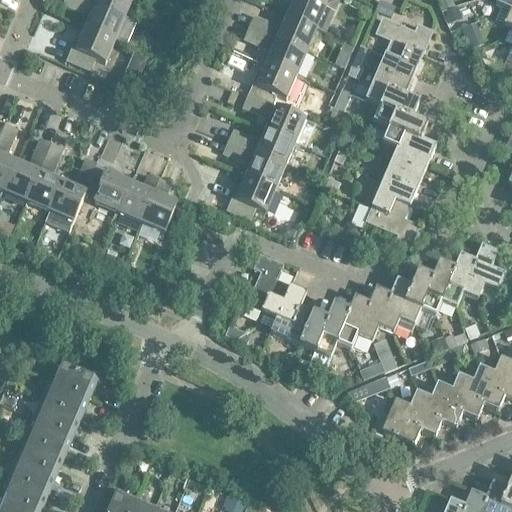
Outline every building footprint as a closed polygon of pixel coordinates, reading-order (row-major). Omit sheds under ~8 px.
[(78,0),(65,0),(62,7),(90,19),(85,30),(115,43),(125,47),(135,24),(125,20),(78,0)] [(78,0),(125,20),(133,0),(78,0)] [(292,6),(286,20),(315,33),(323,36),(339,1),(337,0),(289,0),(287,5),(292,6)] [(511,0),(497,0),(495,8),(509,14),(511,7),(511,0)] [(511,32),(511,7),(509,14),(503,29),(511,32)] [(315,33),(286,20),(281,31),(253,19),(248,31),(306,55),(315,33)] [(383,60),(400,66),(406,51),(422,58),(432,35),(417,29),(414,36),(381,22),(374,38),(390,45),(383,60)] [(79,44),(75,42),(66,64),(90,74),(95,62),(105,67),(115,43),(85,30),(79,44)] [(266,66),(296,78),(306,55),(248,31),(243,43),(271,55),(266,66)] [(505,64),(502,73),(511,77),(511,49),(505,64)] [(377,74),(409,88),(422,58),(406,51),(400,66),(383,60),(377,74)] [(354,63),(349,74),(360,72),(362,66),(354,63)] [(256,78),(247,99),(271,109),(281,113),(286,102),(296,78),(266,66),(260,79),(256,78)] [(377,74),(364,104),(379,110),(386,94),(404,101),(409,88),(377,74)] [(345,114),(351,98),(341,94),(335,110),(345,114)] [(386,94),(379,110),(373,125),(387,131),(395,114),(412,122),(418,107),(404,101),(386,94)] [(305,123),(271,109),(247,99),(242,111),(270,123),(265,134),(294,147),(305,123)] [(335,110),(330,124),(344,129),(349,116),(345,114),(335,110)] [(387,131),(381,146),(396,152),(403,135),(420,143),(427,128),(412,122),(395,114),(387,131)] [(0,194),(3,195),(16,166),(5,161),(17,133),(4,128),(0,137),(0,194)] [(265,134),(260,145),(232,133),(227,145),(285,169),(294,147),(265,134)] [(428,165),(435,149),(420,143),(403,135),(396,152),(390,166),(405,173),(412,158),(428,165)] [(339,155),(348,156),(355,139),(345,138),(339,155)] [(16,166),(3,195),(26,205),(51,147),(39,142),(27,170),(16,166)] [(227,145),(222,157),(250,169),(245,180),(275,193),(285,169),(227,145)] [(51,181),(63,152),(51,147),(26,205),(49,215),(62,185),(51,181)] [(348,156),(339,155),(335,164),(343,167),(348,156)] [(405,173),(390,166),(383,181),(416,195),(428,165),(412,158),(405,173)] [(85,162),(73,190),(62,185),(49,215),(73,225),(87,192),(97,167),(85,162)] [(116,181),(118,176),(97,167),(87,192),(98,196),(94,206),(117,216),(130,186),(116,181)] [(147,178),(141,191),(130,186),(117,216),(140,226),(159,183),(147,178)] [(245,180),(240,194),(235,192),(226,213),(250,224),(255,212),(265,216),(275,193),(245,180)] [(327,181),(323,191),(336,196),(346,200),(348,197),(337,192),(340,187),(327,181)] [(409,209),(416,195),(383,181),(371,211),(387,217),(393,202),(409,209)] [(165,201),(171,188),(159,183),(140,226),(164,236),(177,206),(165,201)] [(371,211),(364,226),(397,239),(394,247),(409,253),(419,229),(404,223),(409,209),(393,202),(387,217),(371,211)] [(290,230),(297,217),(284,210),(277,222),(290,230)] [(281,233),(278,239),(289,244),(294,233),(288,230),(281,233)] [(483,289),(498,295),(505,279),(490,272),(497,257),(480,250),(474,264),(467,282),(483,289)] [(459,258),(453,273),(446,290),(462,297),(477,304),(483,289),(467,282),(474,264),(459,258)] [(253,273),(260,277),(246,309),(261,315),(268,300),(283,306),(289,290),(276,284),(283,269),(259,259),(253,273)] [(438,267),(432,281),(425,299),(441,306),(456,312),(462,297),(446,290),(453,273),(438,267)] [(417,275),(411,290),(404,307),(420,314),(435,321),(441,306),(425,299),(432,281),(417,275)] [(390,298),(382,316),(399,323),(396,330),(411,336),(414,329),(420,314),(404,307),(411,290),(396,283),(390,298)] [(299,311),(305,297),(289,290),(283,306),(268,300),(261,315),(275,321),(292,328),(299,311)] [(375,292),(369,307),(361,324),(378,331),(393,337),(399,323),(382,316),(390,298),(375,292)] [(340,332),(357,339),(372,346),(378,331),(361,324),(369,307),(354,300),(348,315),(340,332)] [(336,347),(351,354),(357,339),(340,332),(348,315),(333,308),(327,323),(319,340),(336,347)] [(275,321),(269,336),(299,349),(313,317),(299,311),(292,328),(275,321)] [(313,317),(299,349),(315,356),(312,363),(327,370),(330,362),(336,347),(319,340),(327,323),(313,317)] [(474,328),(463,333),(467,343),(479,339),(474,328)] [(511,333),(511,331),(503,334),(507,344),(511,341),(511,333)] [(451,338),(442,342),(447,353),(456,350),(451,338)] [(442,340),(430,345),(435,358),(447,353),(442,342),(442,340)] [(484,342),(470,348),(473,355),(487,350),(484,342)] [(422,352),(411,356),(414,364),(425,359),(422,352)] [(390,358),(378,363),(383,376),(395,371),(390,358)] [(486,393),(504,400),(511,404),(511,386),(507,385),(511,373),(511,367),(500,362),(493,377),(486,393)] [(96,381),(58,365),(50,384),(88,400),(96,381)] [(376,369),(368,372),(371,380),(379,377),(376,369)] [(416,370),(408,373),(413,385),(421,382),(416,370)] [(465,401),(483,409),(497,415),(504,400),(486,393),(493,377),(479,370),(472,385),(465,401)] [(326,375),(323,381),(333,386),(336,380),(326,375)] [(10,378),(7,387),(14,389),(18,381),(10,378)] [(395,378),(385,382),(389,391),(398,387),(395,378)] [(444,410),(462,417),(476,424),(483,409),(465,401),(472,385),(458,379),(451,393),(444,410)] [(385,381),(368,388),(372,397),(389,391),(385,382),(385,381)] [(42,403),(80,419),(88,400),(50,384),(42,403)] [(107,386),(104,392),(119,399),(122,392),(107,386)] [(423,418),(441,426),(455,432),(462,417),(444,410),(451,393),(437,387),(430,402),(423,418)] [(402,427),(420,434),(434,441),(441,426),(423,418),(430,402),(416,396),(409,410),(402,427)] [(34,422),(72,438),(80,419),(42,403),(34,422)] [(388,420),(381,435),(413,449),(420,434),(402,427),(409,410),(395,404),(394,405),(389,403),(387,404),(382,415),(383,418),(388,420)] [(105,431),(108,425),(93,418),(90,424),(105,431)] [(26,441),(64,457),(72,438),(34,422),(26,441)] [(90,424),(87,430),(103,437),(105,431),(90,424)] [(55,476),(64,457),(26,441),(17,460),(55,476)] [(89,468),(92,462),(77,456),(74,462),(89,468)] [(55,476),(17,460),(9,479),(47,495),(55,476)] [(74,462),(71,468),(86,474),(89,468),(74,462)] [(40,511),(47,495),(9,479),(1,498),(33,511),(40,511)] [(499,510),(503,511),(511,511),(511,479),(506,493),(499,510)] [(480,511),(503,511),(499,510),(506,493),(491,487),(485,502),(480,511)] [(73,506),(75,500),(60,494),(58,500),(73,506)] [(130,511),(135,502),(116,494),(108,511),(130,511)] [(463,511),(480,511),(485,502),(470,495),(464,510),(463,511)] [(33,511),(1,498),(0,500),(0,511),(33,511)] [(58,500),(55,506),(68,511),(70,511),(73,506),(58,500)] [(130,511),(153,511),(154,510),(135,502),(130,511)]
